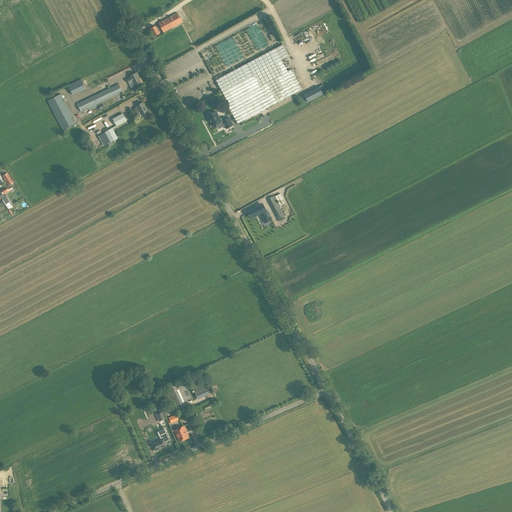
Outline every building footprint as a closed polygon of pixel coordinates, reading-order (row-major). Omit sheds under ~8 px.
[(182,22),(177,13),(159,23),(160,26),(157,27),(156,26),(150,29),(154,36),(160,33),(159,31),(162,29),(164,32),(182,22)] [(249,34),(253,32),(254,34),(255,33),(256,34),(261,32),(258,24),(247,28),(249,34)] [(265,37),(258,39),(257,35),(252,36),(255,48),(260,47),(259,44),(266,42),(265,37)] [(291,69),(287,71),(281,60),(289,56),(283,45),(216,80),(228,103),(226,104),(237,124),(302,89),(291,69)] [(142,82),(137,73),(130,76),(131,78),(128,79),(129,83),(133,81),(135,85),(142,82)] [(86,89),(81,80),(68,86),(73,96),(86,89)] [(123,92),(119,84),(77,104),(81,112),(88,109),(89,111),(97,107),(96,105),(123,92)] [(323,94),(319,86),(304,94),(308,102),(323,94)] [(76,123),(61,94),(47,101),(63,130),(76,123)] [(272,116),(273,119),(304,105),(300,97),(267,112),(269,117),(272,116)] [(136,106),(137,107),(134,108),(137,113),(140,112),(142,117),(149,113),(149,112),(149,111),(149,110),(148,109),(147,109),(146,108),(143,102),(136,106)] [(217,114),(215,111),(208,114),(211,120),(210,121),(213,126),(222,121),(218,114),(217,114)] [(123,114),(113,119),(117,126),(127,121),(123,114)] [(233,125),(229,117),(222,121),(226,129),(233,125)] [(261,117),(229,132),(232,140),(265,125),(261,117)] [(118,138),(112,128),(98,136),(104,146),(108,144),(109,146),(113,144),(111,142),(118,138)] [(13,187),(11,185),(14,183),(8,173),(3,176),(6,181),(5,182),(7,186),(6,187),(8,190),(13,187)] [(8,190),(6,187),(0,190),(3,195),(9,191),(8,190)] [(11,206),(9,203),(5,196),(2,198),(7,207),(8,208),(11,206)] [(278,219),(285,216),(274,196),(268,199),(278,219)] [(268,217),(269,216),(263,205),(248,212),(251,218),(259,213),(263,219),(264,222),(269,219),(268,217)] [(211,394),(205,381),(192,386),(198,400),(211,394)] [(191,401),(184,382),(164,390),(171,407),(175,406),(175,407),(191,401)] [(156,414),(159,423),(166,420),(163,412),(156,414)] [(189,438),(184,426),(174,430),(179,442),(189,438)] [(167,446),(163,439),(158,442),(157,441),(153,443),(154,444),(153,444),(156,451),(167,446)]
